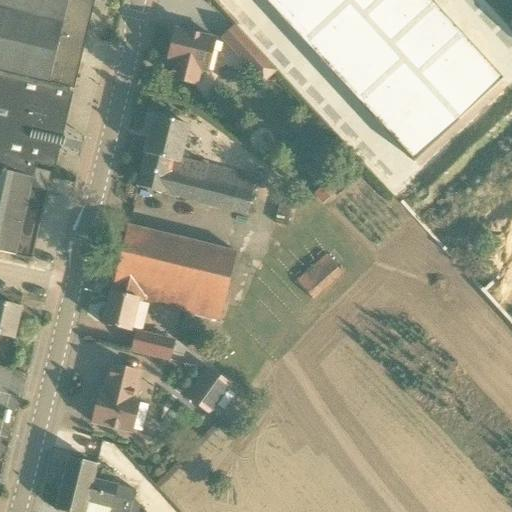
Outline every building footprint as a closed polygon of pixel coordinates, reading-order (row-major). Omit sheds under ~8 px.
[(74,90),(94,0),(0,0),(0,155),(37,164),(55,169),(73,94),(69,93),(70,89),(74,90)] [(281,0),(419,146),(507,64),(447,0),(281,0)] [(247,65),(259,54),(235,27),(223,38),(247,65)] [(207,73),(216,39),(176,29),(168,64),(175,65),(171,79),(197,86),(200,72),(207,73)] [(154,117),(137,187),(164,194),(170,172),(204,180),(207,166),(180,159),(189,126),(154,117)] [(0,155),(0,252),(16,256),(15,257),(32,261),(46,193),(30,189),(35,169),(37,164),(0,155)] [(170,172),(164,194),(247,215),(256,179),(207,166),(204,180),(170,172)] [(51,173),(35,169),(30,189),(46,193),(51,173)] [(313,225),(335,204),(321,190),(299,210),(313,225)] [(279,204),(275,224),(288,227),(292,208),(279,204)] [(220,322),(237,254),(128,227),(111,293),(139,301),(220,322)] [(303,299),(337,269),(327,257),(292,286),(303,299)] [(139,301),(111,293),(103,325),(131,332),(139,301)] [(0,335),(13,338),(20,309),(0,304),(0,335)] [(170,360),(174,342),(137,333),(132,351),(170,360)] [(132,433),(140,402),(134,401),(141,374),(111,366),(107,381),(109,382),(106,394),(100,392),(93,423),(132,433)] [(231,385),(208,369),(194,388),(218,405),(223,398),(231,385)] [(218,405),(217,406),(224,411),(229,403),(223,398),(218,405)] [(135,490),(93,480),(96,466),(68,459),(62,484),(133,502),(135,490)] [(64,511),(130,511),(133,502),(62,484),(55,510),(64,511)]
